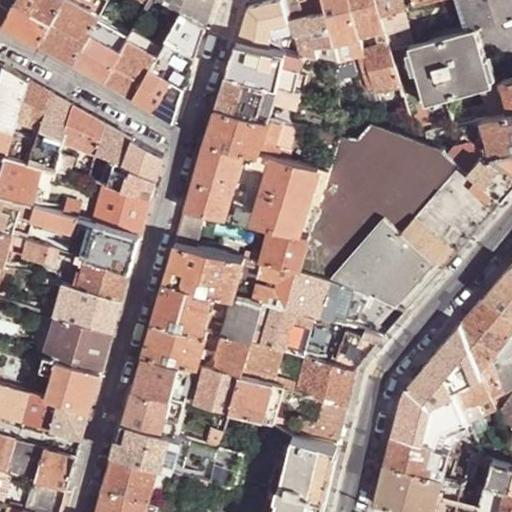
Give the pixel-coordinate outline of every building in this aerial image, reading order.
[(0,0),(0,18),(3,20),(14,0),(0,0)] [(14,0),(3,20),(22,32),(38,41),(62,0),(14,0)] [(101,13),(77,0),(62,0),(38,41),(57,52),(73,61),(90,31),(99,17),(101,13)] [(107,0),(77,0),(101,13),(107,0)] [(169,0),(177,4),(184,8),(209,21),(216,1),(215,0),(169,0)] [(272,28),(273,0),(269,0),(260,3),(251,5),(239,40),(272,45),(272,39),(272,28)] [(287,0),(288,2),(289,8),(290,9),(291,15),(293,19),(300,17),(307,15),(302,0),(287,0)] [(363,35),(353,0),(326,0),(329,10),(339,41),(363,35)] [(353,0),(363,35),(379,30),(387,28),(387,24),(383,12),(379,0),(353,0)] [(407,0),(406,0),(379,0),(383,12),(408,6),(409,5),(407,0)] [(511,0),(467,0),(475,26),(479,25),(511,15),(511,0)] [(411,18),(408,6),(383,12),(387,24),(411,18)] [(204,35),(209,21),(184,8),(175,26),(168,38),(197,55),(204,35)] [(339,41),(329,10),(307,15),(300,17),(293,19),(293,20),(296,27),(300,43),(303,51),(316,47),(327,44),(339,41)] [(107,21),(99,17),(90,31),(122,50),(126,44),(130,35),(123,31),(107,21)] [(391,41),(392,44),(409,39),(411,45),(417,43),(411,18),(387,24),(387,28),(391,41)] [(417,43),(411,45),(413,49),(418,71),(422,85),(404,90),(408,103),(417,133),(421,135),(422,139),(430,142),(430,135),(431,132),(459,125),(458,124),(456,116),(450,96),(495,83),(494,77),(488,56),(479,25),(475,26),(417,43)] [(272,28),(272,39),(300,43),(296,27),(291,29),(272,28)] [(149,36),(134,28),(130,35),(126,44),(141,51),(149,36)] [(391,41),(387,28),(379,30),(382,44),(391,41)] [(122,50),(90,31),(73,61),(92,72),(105,79),(122,50)] [(364,39),(363,35),(339,41),(344,58),(345,58),(346,59),(349,58),(360,56),(368,54),(366,48),(364,39)] [(164,45),(149,36),(141,51),(156,60),(164,45)] [(192,71),(197,55),(168,38),(164,45),(156,60),(152,67),(187,86),(192,71)] [(303,51),(300,43),(272,39),(272,45),(288,49),(303,51)] [(279,84),(288,49),(272,45),(239,40),(236,49),(229,72),(279,84)] [(344,58),(339,41),(327,44),(327,48),(317,51),(316,47),(303,51),(307,52),(340,58),(344,58)] [(392,44),(391,41),(382,44),(373,46),(366,48),(368,54),(377,86),(379,91),(403,84),(399,69),(393,50),(392,44)] [(141,51),(126,44),(122,50),(105,79),(124,90),(136,96),(152,67),(156,60),(141,51)] [(298,88),(307,52),(303,51),(288,49),(279,84),(281,85),(298,88)] [(418,71),(413,49),(408,51),(413,72),(418,71)] [(377,86),(368,54),(360,56),(369,89),(377,86)] [(488,56),(494,77),(498,75),(493,55),(488,56)] [(12,67),(6,63),(0,83),(0,124),(14,129),(15,129),(19,117),(31,77),(12,67)] [(187,86),(152,67),(136,96),(159,110),(176,119),(187,86)] [(281,85),(279,84),(229,72),(226,80),(221,95),(218,107),(269,118),(271,118),(272,114),(277,97),(281,85)] [(39,82),(31,77),(19,117),(42,128),(54,91),(39,82)] [(298,102),(301,89),(298,88),(281,85),(277,97),(298,102)] [(377,86),(369,89),(376,115),(384,108),(379,91),(377,86)] [(64,96),(54,91),(42,128),(49,130),(65,138),(77,103),(64,96)] [(89,110),(77,103),(65,138),(65,139),(98,152),(99,150),(109,121),(89,110)] [(269,118),(218,107),(206,139),(245,148),(250,149),(259,151),(269,118)] [(499,115),(487,118),(497,154),(496,156),(498,157),(511,169),(511,111),(506,113),(499,115)] [(290,123),(291,118),(272,114),(271,118),(279,120),(290,123)] [(467,122),(464,114),(456,116),(458,124),(459,125),(467,122)] [(271,118),(269,118),(259,151),(274,154),(277,155),(279,145),(273,143),(279,120),(271,118)] [(497,154),(487,118),(467,122),(459,125),(474,137),(496,156),(497,154)] [(458,250),(503,198),(480,177),(457,158),(447,149),(430,142),(422,139),(372,119),(356,135),(351,134),(336,133),(327,166),(309,234),(301,267),(329,277),(341,281),(344,283),(361,290),(372,294),(377,296),(408,307),(458,250)] [(119,127),(109,121),(99,150),(111,155),(128,162),(136,136),(119,127)] [(14,129),(0,124),(0,164),(4,166),(7,154),(14,129)] [(49,130),(42,128),(38,140),(38,141),(44,143),(49,130)] [(38,141),(38,140),(30,136),(21,132),(15,129),(14,129),(7,154),(32,161),(38,141)] [(166,153),(136,136),(128,162),(160,175),(164,161),(166,153)] [(496,156),(474,137),(457,158),(480,177),(498,157),(496,156)] [(235,184),(240,167),(245,148),(206,139),(196,174),(187,207),(213,213),(226,216),(230,200),(233,190),(235,184)] [(44,143),(38,141),(32,161),(44,165),(43,167),(55,170),(61,153),(62,149),(44,143)] [(269,170),(274,154),(259,151),(250,149),(246,164),(269,170)] [(69,174),(74,157),(61,153),(55,170),(69,174)] [(43,167),(44,165),(32,161),(7,154),(4,166),(0,179),(0,195),(23,202),(33,205),(43,167)] [(299,232),(317,164),(277,155),(274,154),(269,170),(257,211),(254,222),(273,226),(299,232)] [(128,162),(111,155),(104,175),(97,172),(97,175),(91,173),(89,179),(105,184),(153,196),(157,185),(160,175),(128,162)] [(511,188),(511,169),(498,157),(480,177),(503,198),(510,191),(511,188)] [(148,215),(153,196),(105,184),(94,222),(96,222),(142,234),(148,215)] [(0,195),(0,233),(11,236),(17,218),(74,232),(79,217),(78,217),(64,213),(51,209),(42,207),(35,205),(33,205),(23,202),(0,195)] [(78,217),(81,204),(68,200),(64,213),(78,217)] [(51,209),(52,204),(43,201),(42,207),(51,209)] [(254,222),(257,211),(234,206),(231,217),(254,222)] [(177,240),(205,247),(213,213),(187,207),(183,218),(177,240)] [(74,232),(68,251),(71,252),(74,252),(86,256),(96,222),(94,222),(79,217),(74,232)] [(96,222),(86,256),(133,268),(138,248),(142,234),(96,222)] [(301,267),(309,234),(299,232),(273,226),(264,259),(297,266),(301,267)] [(10,243),(12,237),(0,233),(0,264),(4,266),(5,261),(10,243)] [(26,240),(12,237),(10,243),(25,247),(27,241),(26,240)] [(234,295),(246,256),(205,247),(177,240),(171,258),(165,279),(214,291),(234,295)] [(50,247),(48,246),(27,241),(25,247),(22,256),(45,263),(46,259),(50,247)] [(55,261),(59,249),(54,248),(50,247),(46,259),(55,261)] [(86,256),(74,252),(72,259),(76,260),(75,261),(84,263),(86,256)] [(84,263),(80,280),(78,285),(124,297),(129,282),(133,268),(86,256),(84,263)] [(264,259),(259,274),(278,280),(276,288),(256,284),(252,300),(264,302),(286,308),(297,266),(264,259)] [(511,264),(502,277),(488,293),(511,309),(511,264)] [(319,315),(329,277),(301,267),(297,266),(286,308),(317,315),(319,315)] [(333,314),(341,281),(329,277),(319,315),(332,319),(333,314)] [(208,314),(214,291),(165,279),(160,298),(154,319),(203,330),(205,323),(208,314)] [(121,309),(124,297),(78,285),(64,281),(54,314),(56,315),(115,330),(121,309)] [(476,307),(464,321),(491,391),(511,358),(511,309),(488,293),(476,307)] [(252,300),(234,295),(224,330),(222,335),(251,342),(264,302),(252,300)] [(308,351),(317,315),(286,308),(264,302),(251,342),(284,350),(307,356),(308,351)] [(115,330),(56,315),(47,346),(45,353),(103,370),(109,349),(115,330)] [(199,365),(208,332),(203,330),(154,319),(150,335),(144,352),(184,361),(199,365)] [(456,331),(436,353),(462,410),(492,396),(491,391),(464,321),(456,331)] [(370,353),(383,336),(365,332),(347,328),(343,341),(341,351),(339,358),(338,364),(359,368),(370,353)] [(242,375),(251,342),(222,335),(215,364),(214,369),(242,375)] [(277,373),(284,350),(251,342),(242,375),(274,383),(277,373)] [(182,367),(184,361),(144,352),(140,367),(134,385),(174,394),(176,388),(182,367)] [(98,388),(103,370),(45,353),(41,368),(55,372),(49,394),(62,399),(92,408),(98,388)] [(402,406),(394,434),(436,444),(443,428),(466,418),(462,410),(436,353),(429,361),(408,386),(402,406)] [(353,389),(359,368),(338,364),(334,362),(327,361),(308,357),(302,379),(299,388),(326,395),(350,401),(353,389)] [(511,358),(491,391),(492,396),(511,385),(511,358)] [(184,361),(182,367),(206,373),(207,368),(199,365),(184,361)] [(231,408),(242,375),(214,369),(209,367),(207,368),(206,373),(199,400),(225,406),(231,408)] [(285,385),(299,388),(302,379),(277,373),(274,383),(285,385)] [(264,416),(274,383),(242,375),(231,408),(264,416)] [(194,378),(190,377),(186,391),(184,397),(187,398),(188,398),(194,378)] [(0,412),(23,420),(32,390),(3,382),(0,392),(0,412)] [(285,385),(274,383),(264,416),(275,419),(277,413),(285,385)] [(129,401),(124,420),(164,430),(177,434),(187,398),(184,397),(174,394),(134,385),(129,401)] [(49,394),(32,390),(23,420),(54,428),(62,399),(49,394)] [(347,415),(350,401),(326,395),(317,430),(342,436),(347,415)] [(84,437),(92,408),(62,399),(54,428),(77,435),(84,437)] [(511,399),(507,407),(500,411),(511,440),(511,399)] [(224,430),(231,408),(225,406),(218,428),(224,430)] [(275,511),(295,431),(275,419),(264,416),(239,511),(275,511)] [(119,434),(113,454),(170,469),(172,470),(173,470),(183,472),(192,437),(177,434),(164,430),(124,420),(119,434)] [(220,444),(224,430),(218,428),(212,426),(208,441),(220,444)] [(333,472),(340,444),(315,438),(308,436),(295,431),(275,511),(323,511),(326,499),(333,472)] [(17,439),(0,434),(0,464),(4,466),(9,467),(17,439)] [(391,447),(388,463),(443,475),(450,447),(436,444),(394,434),(391,447)] [(46,447),(17,439),(9,467),(38,475),(46,447)] [(242,450),(221,445),(210,479),(232,484),(242,450)] [(72,454),(46,447),(38,475),(70,483),(74,470),(78,456),(72,454)] [(170,478),(172,470),(170,469),(159,466),(113,454),(109,469),(105,486),(149,499),(160,501),(163,502),(165,496),(170,478)] [(511,511),(511,462),(494,458),(492,465),(482,501),(479,511),(511,511)] [(443,475),(388,463),(378,503),(417,511),(434,511),(439,493),(440,489),(443,475)] [(206,487),(209,479),(183,472),(173,470),(172,470),(170,478),(206,487)] [(70,483),(38,475),(34,490),(38,491),(33,511),(38,511),(61,511),(65,501),(70,483)] [(145,511),(149,499),(105,486),(101,500),(97,511),(145,511)] [(439,493),(434,511),(479,511),(482,501),(455,496),(439,493)] [(156,511),(160,501),(149,499),(145,511),(156,511)]
